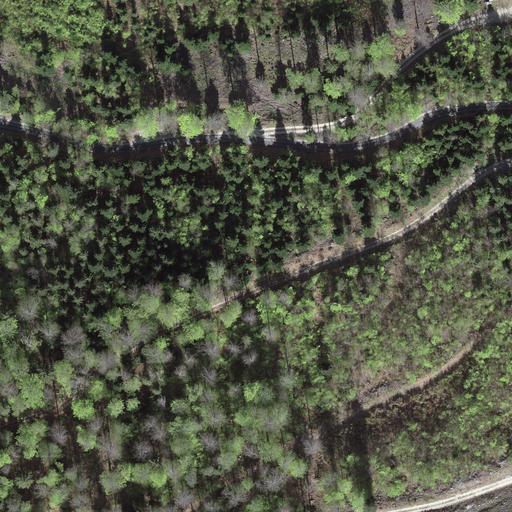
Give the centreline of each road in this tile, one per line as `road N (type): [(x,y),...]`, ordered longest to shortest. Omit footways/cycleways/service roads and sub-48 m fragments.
road 1 (track): [(511,156),(416,223),(154,332),(64,405),(0,429)]
road 2 (unclassified): [(0,124),(102,148),(204,138),(342,147),(437,113),(511,106)]
road 3 (track): [(511,14),(432,39),(339,123),(222,138)]
road 4 (track): [(511,478),(396,511)]
